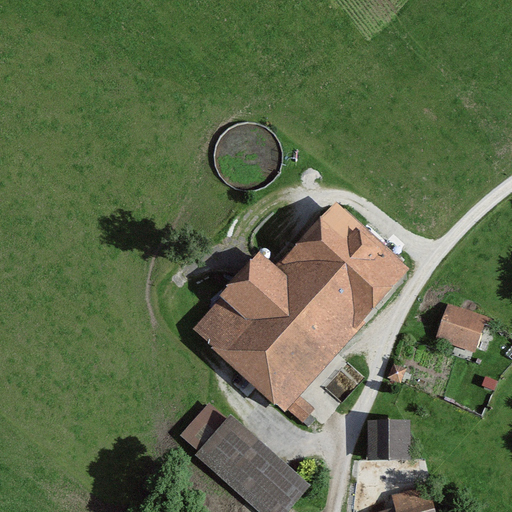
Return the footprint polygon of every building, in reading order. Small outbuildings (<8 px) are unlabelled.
[(266,186),(273,179),(278,171),(280,162),(280,153),(278,144),(273,136),(266,130),(258,125),(249,123),(240,124),(231,127),(223,132),(217,140),(213,148),(212,157),(213,167),(217,175),(223,182),(231,188),(239,191),(249,192),(258,190),(266,186)] [(258,262),(199,327),(275,395),(356,305),(359,307),(392,271),(390,269),(397,262),(340,211),(300,254),(303,256),(280,281),(258,262)] [(441,333),(475,344),(482,323),(448,311),(441,333)] [(265,511),(270,511),(294,484),(204,408),(179,438),(265,511)] [(400,429),(376,429),(377,456),(401,455),(400,429)] [(425,511),(423,503),(430,501),(427,489),(397,497),(400,509),(389,511),(425,511)]
